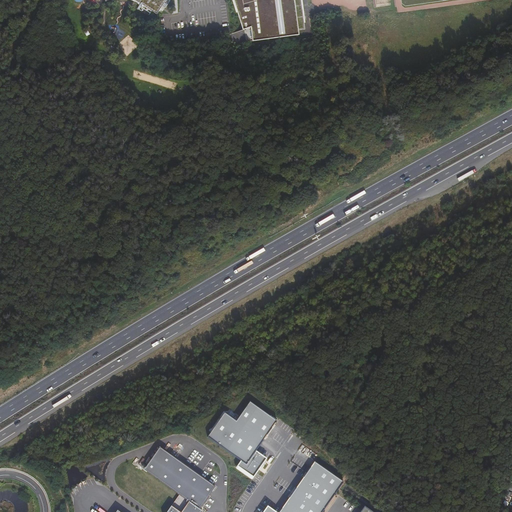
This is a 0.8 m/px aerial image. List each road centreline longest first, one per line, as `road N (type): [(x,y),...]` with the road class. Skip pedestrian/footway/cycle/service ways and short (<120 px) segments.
road 1 (motorway): [(0,436),(511,137)]
road 2 (motorway): [(511,117),(0,415)]
road 3 (track): [(510,511),(400,432),(315,356)]
road 4 (track): [(76,53),(143,144),(112,232),(123,256)]
